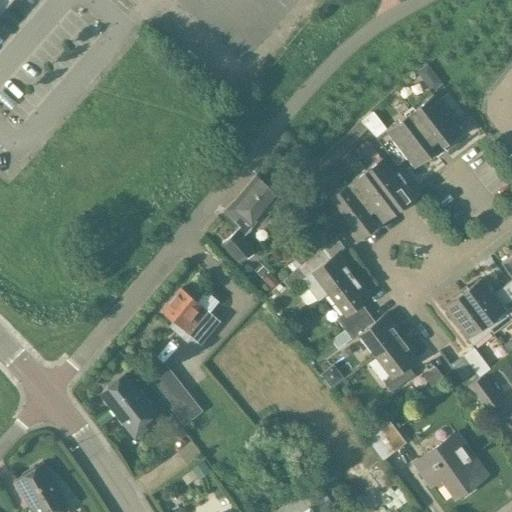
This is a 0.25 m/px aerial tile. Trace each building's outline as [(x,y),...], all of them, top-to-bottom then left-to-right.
[(0,0),(0,12),(11,0),(10,0),(0,0)] [(449,94),(438,102),(433,95),(386,130),(386,131),(376,138),(395,165),(407,157),(415,167),(461,132),(454,123),(465,115),(449,94)] [(359,121),(320,158),(328,167),(367,129),(359,121)] [(352,180),(373,210),(383,222),(412,199),(381,158),(352,180)] [(266,210),(277,196),(254,176),(234,203),(233,202),(223,212),(239,228),(235,232),(222,244),(239,263),(253,251),(242,239),(257,221),(261,225),(270,214),(266,210)] [(330,198),(342,214),(361,238),(376,227),(367,215),(345,186),(330,198)] [(342,214),(330,198),(319,206),(331,222),(342,214)] [(291,271),(313,254),(308,248),(286,265),(291,271)] [(317,301),(327,294),(327,295),(352,276),(345,267),(348,264),(339,252),(326,262),(318,252),(297,268),(304,277),(301,279),(317,301)] [(511,280),(503,287),(511,298),(511,256),(502,264),(511,277),(511,280)] [(352,276),(327,295),(343,314),(336,319),(345,330),(367,313),(360,304),(371,295),(362,283),(359,285),(352,276)] [(462,294),(492,333),(510,319),(509,317),(511,314),(511,298),(503,287),(492,295),(480,280),(462,294)] [(218,321),(208,313),(180,288),(161,310),(175,321),(171,327),(185,340),(189,335),(199,343),(218,321)] [(492,333),(462,294),(443,308),(471,345),(490,331),(492,334),(492,333)] [(345,330),(351,338),(352,340),(358,336),(374,356),(398,338),(392,329),(395,327),(386,314),(374,323),(367,313),(345,330)] [(331,341),(337,349),(351,338),(345,330),(337,336),(331,341)] [(414,375),(407,365),(418,357),(409,345),(406,348),(398,338),(374,356),(389,376),(383,381),(391,392),(414,375)] [(473,347),(461,355),(478,377),(489,368),(473,347)] [(169,363),(148,376),(178,426),(199,413),(169,363)] [(101,393),(133,434),(144,426),(138,419),(151,409),(124,375),(101,393)] [(495,396),(498,394),(483,375),(467,387),(485,411),(498,401),(495,396)] [(405,442),(387,419),(364,436),(382,460),(405,442)] [(455,497),(485,476),(455,434),(414,463),(426,478),(436,471),(455,497)] [(17,480),(19,484),(36,511),(52,511),(51,509),(64,501),(41,465),(17,480)] [(318,483),(273,511),(329,511),(321,498),(326,495),(318,483)]
